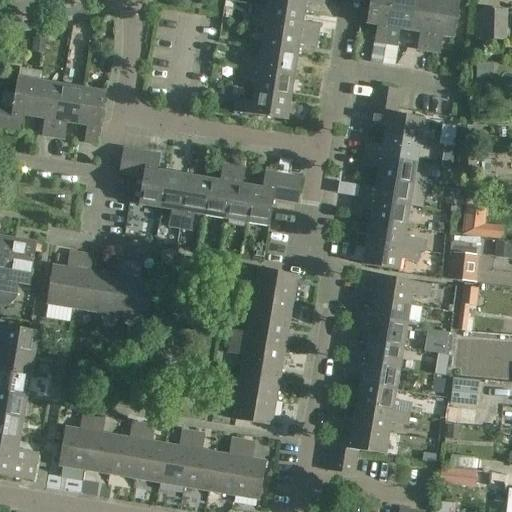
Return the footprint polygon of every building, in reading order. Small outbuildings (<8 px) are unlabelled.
[(268,9),(305,14),(307,4),(322,6),(323,0),(269,0),(268,8),(268,9)] [(386,44),(393,0),(370,0),(367,24),(376,26),(375,42),(371,62),(383,64),(386,44)] [(393,0),(386,44),(398,46),(400,29),(410,31),(415,0),(393,0)] [(418,50),(429,52),(437,0),(415,0),(410,31),(419,32),(418,50)] [(437,0),(429,52),(440,54),(443,37),(454,39),(460,3),(441,0),(437,0)] [(265,30),(317,38),(319,27),(303,24),(305,14),(268,9),(268,8),(256,6),(253,26),(265,28),(265,30)] [(503,40),(504,12),(480,11),(479,39),(503,40)] [(261,51),(297,57),(299,47),(315,50),(317,38),(265,30),(261,51)] [(241,70),(294,78),(297,57),(261,51),(259,61),(243,59),(241,70)] [(254,94),(290,99),(294,78),(241,70),(239,82),(256,84),(254,94)] [(34,120),(40,83),(17,79),(15,95),(3,93),(0,114),(0,130),(21,134),(24,118),(34,120)] [(42,137),(53,139),(61,86),(40,83),(34,120),(44,121),(42,137)] [(53,139),(65,141),(67,124),(77,126),(83,90),(61,86),(53,139)] [(375,99),(399,103),(401,91),(377,87),(375,99)] [(84,144),(96,146),(105,93),(83,90),(77,126),(87,127),(84,144)] [(234,113),(286,122),(290,99),(254,94),(252,105),(236,102),(234,113)] [(385,137),(420,142),(424,120),(397,116),(399,103),(375,99),(371,124),(387,126),(385,137)] [(439,145),(452,147),(455,128),(442,126),(439,145)] [(365,155),(417,164),(420,142),(385,137),(383,146),(367,143),(365,155)] [(119,175),(131,177),(135,152),(123,150),(119,175)] [(460,151),(459,173),(476,174),(477,152),(460,151)] [(131,177),(144,179),(148,154),(135,152),(131,177)] [(139,206),(161,210),(167,174),(157,173),(160,156),(148,154),(144,179),(139,206)] [(377,179),(426,187),(430,167),(417,164),(365,155),(363,167),(379,169),(377,179)] [(204,216),(225,220),(233,168),(222,166),(219,183),(209,181),(204,216)] [(225,220),(246,223),(252,188),(242,187),(245,170),(233,168),(225,220)] [(246,223),(269,227),(273,199),(285,201),(289,177),(265,173),(262,190),(252,188),(246,223)] [(169,228),(180,229),(188,178),(167,174),(161,210),(171,211),(169,228)] [(289,177),(285,201),(298,204),(301,180),(289,177)] [(180,229),(192,231),(194,215),(204,216),(209,181),(188,178),(180,229)] [(410,206),(423,208),(426,187),(377,179),(376,189),(360,186),(358,198),(410,206)] [(371,223),(407,228),(410,206),(358,198),(356,209),(373,212),(371,223)] [(484,217),(464,215),(462,234),(482,236),(484,217)] [(368,245),(419,252),(421,240),(405,237),(407,228),(371,223),(368,245)] [(0,306),(3,306),(14,240),(0,238),(0,306)] [(3,306),(8,307),(16,300),(17,295),(19,279),(30,280),(36,244),(14,240),(3,306)] [(477,283),(479,246),(452,244),(449,281),(477,283)] [(364,266),(399,271),(401,261),(417,264),(419,252),(368,245),(364,266)] [(46,305),(72,309),(81,255),(70,253),(67,269),(53,267),(46,305)] [(72,309),(96,314),(103,275),(89,273),(92,256),(81,255),(72,309)] [(96,314),(121,318),(130,263),(119,261),(117,278),(103,275),(96,314)] [(121,318),(147,322),(153,284),(139,281),(142,265),(130,263),(121,318)] [(239,293),(292,302),(296,277),(259,270),(257,284),(241,282),(239,293)] [(375,301),(410,307),(411,297),(428,300),(430,287),(379,279),(375,301)] [(476,307),(478,289),(463,288),(461,305),(460,305),(457,331),(471,332),(472,319),(468,319),(469,306),(476,307)] [(250,320),(288,327),(292,302),(239,293),(237,305),(252,308),(250,320)] [(355,319),(406,328),(410,307),(375,301),(373,311),(357,308),(355,319)] [(366,343),(403,349),(406,328),(355,319),(353,331),(368,333),(366,343)] [(230,343),(284,352),(288,327),(250,320),(248,334),(232,332),(230,343)] [(0,349),(34,355),(38,334),(0,327),(0,349)] [(433,328),(428,351),(447,355),(451,331),(433,328)] [(242,370),(279,376),(284,352),(230,343),(228,355),(244,357),(242,370)] [(347,362),(399,371),(403,349),(366,343),(365,353),(349,351),(347,362)] [(0,371),(30,377),(34,355),(0,349),(0,371)] [(360,386),(396,392),(399,371),(347,362),(345,374),(361,377),(360,386)] [(221,392),(275,401),(279,376),(242,370),(239,384),(223,381),(221,392)] [(0,371),(0,393),(27,398),(30,377),(0,371)] [(451,404),(477,407),(479,384),(453,381),(451,404)] [(356,407),(409,416),(411,405),(394,402),(396,392),(360,386),(356,407)] [(232,420),(271,427),(275,401),(221,392),(219,404),(235,407),(232,420)] [(0,415),(23,419),(27,398),(0,393),(0,415)] [(353,428),(388,434),(390,425),(407,428),(409,416),(356,407),(353,428)] [(0,415),(0,437),(20,441),(23,419),(0,415)] [(60,467),(85,472),(94,417),(83,415),(80,430),(66,428),(60,467)] [(85,472),(110,476),(116,437),(103,434),(106,419),(94,417),(85,472)] [(110,476),(134,480),(144,424),(132,422),(129,439),(116,437),(110,476)] [(134,480),(159,484),(166,445),(152,443),(155,426),(144,424),(134,480)] [(333,448),(358,452),(385,457),(388,434),(353,428),(351,438),(335,436),(333,448)] [(159,484),(184,488),(193,433),(182,432),(179,447),(166,445),(159,484)] [(184,488),(208,493),(215,452),(202,450),(204,435),(193,433),(184,488)] [(0,476),(33,482),(38,454),(18,451),(20,441),(0,437),(0,476)] [(208,493),(233,497),(242,442),(231,440),(228,454),(215,452),(208,493)] [(233,497),(258,501),(265,462),(251,460),(254,444),(242,442),(233,497)] [(331,460),(356,464),(358,452),(333,448),(331,460)] [(356,464),(331,460),(329,472),(354,477),(356,464)] [(441,468),(439,484),(475,489),(477,472),(441,468)]
